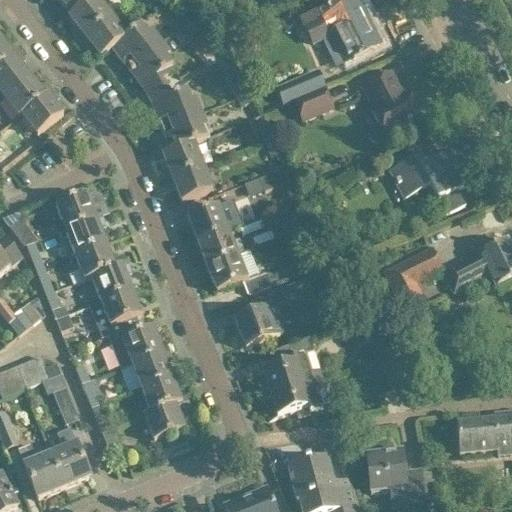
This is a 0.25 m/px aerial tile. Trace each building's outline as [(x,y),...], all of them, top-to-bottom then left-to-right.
[(81,0),(48,0),(51,3),(55,0),(57,0),(66,12),(81,0)] [(111,20),(94,0),(72,17),(82,30),(76,34),(82,42),(111,20)] [(156,4),(152,0),(142,0),(149,9),(149,10),(150,11),(158,6),(156,4)] [(366,20),(358,4),(305,31),(313,46),(335,35),(350,63),(380,48),(380,47),(375,49),(362,22),(366,20)] [(126,40),(111,20),(82,42),(88,50),(94,46),(104,58),(112,52),(112,51),(126,40)] [(176,29),(187,42),(193,38),(182,24),(176,29)] [(127,72),(160,45),(151,34),(148,36),(141,28),(126,40),(112,51),(112,52),(127,72)] [(204,51),(193,38),(187,42),(198,56),(204,51)] [(0,70),(19,56),(13,48),(7,52),(0,42),(0,70)] [(171,100),(162,85),(176,74),(165,61),(169,57),(160,45),(127,72),(143,92),(152,108),(171,100)] [(0,96),(3,100),(29,80),(20,68),(25,63),(19,56),(0,70),(0,96)] [(323,57),(283,74),(288,86),(328,69),(323,57)] [(232,75),(224,79),(233,95),(240,91),(232,75)] [(316,76),(276,92),(282,108),(293,103),(322,91),(316,76)] [(403,98),(391,76),(362,91),(373,113),(371,114),(378,127),(371,130),(368,134),(369,139),(370,142),(374,146),(379,146),(421,124),(406,96),(403,98)] [(21,118),(53,94),(46,86),(39,92),(29,80),(3,100),(19,120),(21,118)] [(249,107),(240,91),(233,95),(241,111),(249,107)] [(331,112),(322,91),(293,103),(302,124),(331,112)] [(59,102),(53,94),(21,118),(37,138),(63,118),(53,106),(59,102)] [(195,103),(190,105),(186,94),(171,100),(152,108),(162,133),(200,117),(195,103)] [(206,130),(200,117),(162,133),(171,155),(192,146),(193,147),(204,143),(200,133),(206,130)] [(274,142),(268,126),(258,130),(265,145),(274,142)] [(280,157),(274,142),(265,145),(271,161),(280,157)] [(202,170),(193,147),(192,146),(171,155),(162,158),(168,173),(162,175),(166,184),(202,170)] [(424,167),(420,158),(389,174),(404,202),(429,189),(437,203),(438,203),(446,219),(466,208),(458,192),(467,188),(449,154),(424,167)] [(212,194),(202,170),(166,184),(169,194),(176,191),(182,206),(212,194)] [(284,173),(258,183),(263,196),(289,186),(284,173)] [(56,225),(55,228),(58,237),(65,234),(102,220),(99,211),(101,210),(104,203),(102,198),(96,195),(87,199),(86,197),(85,198),(82,191),(82,190),(60,199),(63,206),(56,209),(61,223),(56,225)] [(218,209),(187,221),(197,246),(228,234),(243,228),(234,205),(219,211),(218,209)] [(298,207),(289,211),(275,216),(282,231),(295,226),(304,223),(298,207)] [(102,220),(65,234),(74,259),(106,247),(100,231),(106,229),(102,221),(102,220)] [(38,245),(21,223),(10,231),(25,250),(27,249),(36,246),(38,245)] [(228,234),(197,246),(207,271),(238,259),(228,234)] [(0,278),(22,261),(5,239),(0,242),(0,278)] [(511,282),(511,252),(507,243),(478,257),(480,260),(455,273),(446,278),(455,294),(489,277),(495,291),(511,282)] [(36,246),(27,249),(33,265),(42,262),(36,246)] [(79,274),(69,278),(73,289),(84,284),(91,282),(90,281),(128,266),(125,257),(112,262),(106,247),(74,259),(79,274)] [(310,248),(300,252),(309,275),(319,271),(310,248)] [(433,250),(396,269),(382,276),(402,318),(427,307),(417,285),(444,272),(433,250)] [(238,259),(207,271),(217,296),(244,285),(249,298),(271,289),(266,276),(259,279),(249,254),(238,259)] [(128,266),(90,281),(91,282),(99,306),(132,294),(125,278),(132,275),(128,266)] [(55,295),(45,271),(37,274),(46,299),(55,295)] [(0,281),(0,296),(12,309),(21,301),(2,280),(0,281)] [(309,296),(304,282),(278,292),(283,305),(309,296)] [(132,294),(99,306),(108,330),(105,332),(108,340),(139,328),(136,320),(141,319),(132,294)] [(61,311),(55,295),(46,299),(52,314),(56,323),(68,318),(65,309),(61,311)] [(27,333),(15,318),(0,299),(0,315),(9,326),(19,340),(27,333)] [(46,319),(38,299),(15,318),(27,333),(46,319)] [(274,308),(234,324),(246,352),(286,336),(274,308)] [(74,331),(68,318),(56,323),(61,336),(74,331)] [(139,328),(108,340),(120,372),(168,354),(165,345),(159,347),(153,331),(142,335),(139,328)] [(322,381),(319,371),(309,374),(304,357),(312,354),(308,343),(270,355),(270,356),(275,355),(280,370),(255,378),(256,382),(258,382),(256,378),(263,376),(270,398),(322,381)] [(168,354),(120,372),(130,398),(141,394),(140,393),(172,381),(166,365),(172,363),(168,354)] [(382,363),(384,369),(393,394),(408,389),(397,357),(382,363)] [(50,383),(45,372),(41,362),(41,361),(29,365),(38,388),(50,383)] [(38,388),(29,365),(17,370),(26,393),(38,388)] [(61,379),(56,368),(45,372),(50,383),(61,379)] [(83,369),(75,372),(81,387),(90,384),(83,369)] [(26,393),(17,370),(5,375),(14,398),(26,393)] [(14,398),(5,375),(0,376),(0,397),(2,402),(14,398)] [(172,381),(140,393),(141,394),(149,417),(150,418),(188,403),(184,394),(178,396),(172,381)] [(269,418),(268,418),(269,423),(296,415),(298,420),(331,409),(325,391),(322,381),(270,398),(277,420),(270,422),(269,418)] [(100,408),(90,384),(81,387),(91,412),(100,408)] [(78,423),(65,391),(53,396),(66,428),(78,423)] [(149,417),(144,419),(144,420),(154,445),(185,433),(178,417),(191,412),(188,403),(150,418),(149,417)] [(106,424),(100,408),(91,412),(98,427),(106,424)] [(511,457),(511,415),(493,417),(494,422),(457,425),(460,457),(496,454),(496,459),(511,457)] [(5,417),(0,418),(0,443),(4,453),(17,448),(5,417)] [(115,431),(102,436),(112,461),(125,456),(115,431)] [(90,481),(70,432),(56,438),(63,453),(50,459),(64,492),(90,481)] [(64,492),(50,459),(36,464),(30,448),(17,454),(37,503),(64,492)] [(425,508),(422,476),(422,474),(405,476),(402,455),(367,459),(370,496),(389,494),(391,511),(425,508)] [(358,511),(351,482),(334,486),(327,460),(310,465),(309,463),(287,469),(296,504),(299,503),(301,511),(358,511)] [(19,495),(9,475),(0,479),(0,511),(16,511),(17,511),(11,499),(19,495)] [(274,511),(268,495),(241,506),(240,502),(224,509),(225,511),(274,511)]
